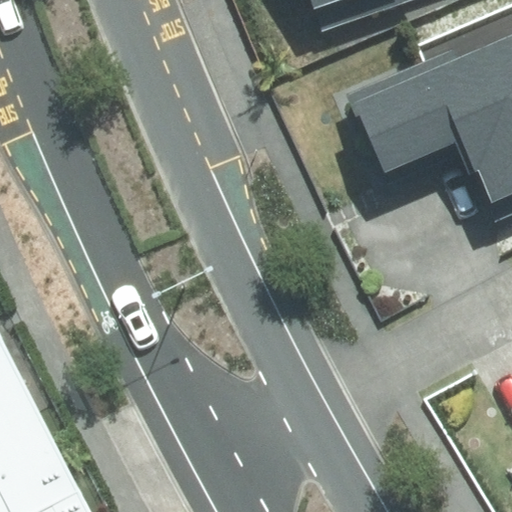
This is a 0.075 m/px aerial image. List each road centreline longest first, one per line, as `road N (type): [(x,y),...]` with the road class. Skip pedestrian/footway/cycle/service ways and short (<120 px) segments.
road 1 (tertiary): [(218,469),(78,182),(7,0)]
road 2 (tertiary): [(118,0),(235,279),(313,429)]
road 3 (residential): [(313,429),(511,329)]
